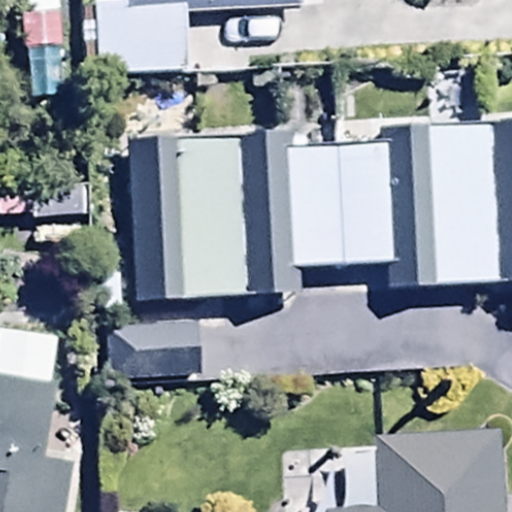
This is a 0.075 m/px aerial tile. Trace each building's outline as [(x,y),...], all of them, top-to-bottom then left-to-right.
[(112,0),(113,7),(90,8),(93,82),(186,78),(183,21),(300,17),(300,2),(314,1),(313,0),(112,0)] [(25,23),(19,23),(23,106),(61,104),(56,4),(24,6),(25,23)] [(511,290),(511,131),(383,137),(384,152),(290,157),(289,141),(120,149),(127,309),(294,301),(293,278),(382,274),(383,296),(511,290)] [(25,187),(26,227),(82,225),(81,185),(25,187)] [(195,331),(105,335),(107,388),(197,384),(195,331)] [(0,511),(59,511),(65,473),(40,470),(50,395),(43,394),(50,344),(0,337),(0,511)] [(498,511),(495,439),(367,445),(368,464),(338,466),(340,511),(498,511)]
